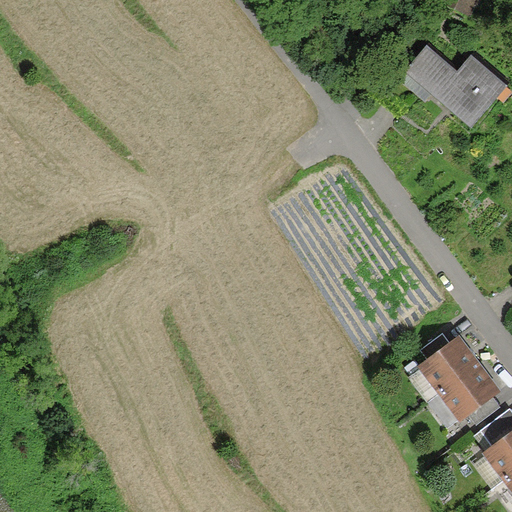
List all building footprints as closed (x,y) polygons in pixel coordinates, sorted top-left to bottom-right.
[(462,18),(473,0),(436,0),(435,2),(462,18)] [(500,88),(466,59),(452,76),(422,51),(396,82),(421,103),(427,97),(465,129),(500,88)] [(425,362),(447,346),(440,337),(418,353),(425,362)] [(435,394),(474,365),(455,339),(447,346),(425,362),(416,368),(435,394)] [(493,391),(474,365),(435,394),(454,420),(465,412),(487,395),(493,391)] [(494,405),(487,395),(465,412),(472,421),(494,405)] [(488,446),(510,430),(504,421),(481,437),(488,446)] [(498,478),(511,467),(511,428),(510,430),(488,446),(479,452),(498,478)] [(511,467),(498,478),(511,496),(511,467)]
